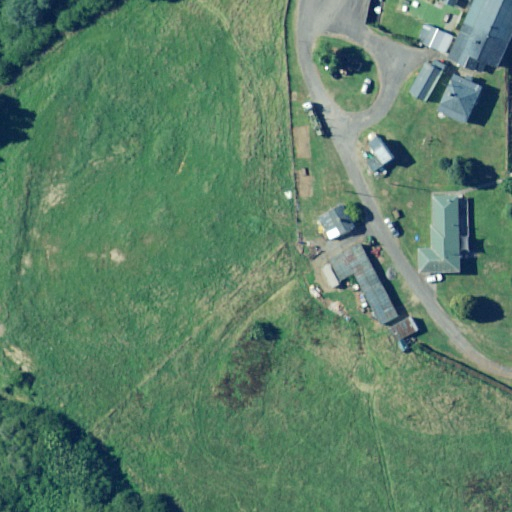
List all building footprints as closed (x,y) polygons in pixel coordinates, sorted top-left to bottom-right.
[(470,26),(421,0),(416,0),(397,36),(449,64),(470,26)] [(503,92),(511,76),(511,0),(483,0),(496,6),(461,70),(503,92)] [(446,65),(430,56),(410,93),(426,102),(446,65)] [(497,101),(464,85),(446,122),(478,138),(497,101)] [(394,158),(380,138),(371,144),(379,155),(368,163),(374,172),(394,158)] [(355,227),(344,206),(319,219),(331,240),(355,227)] [(470,208),(440,209),(443,284),(473,283),(470,208)] [(402,314),(361,244),(331,262),(343,281),(356,273),(385,324),(402,314)] [(420,330),(413,317),(392,329),(405,352),(412,349),(406,338),(420,330)]
